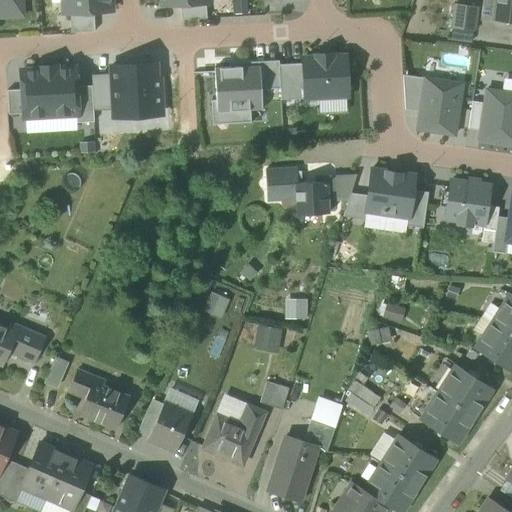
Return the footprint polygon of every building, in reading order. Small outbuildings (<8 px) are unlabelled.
[(0,0),(0,17),(23,16),(21,0),(0,0)] [(62,0),(63,12),(69,12),(93,11),(110,10),(109,0),(62,0)] [(511,21),(511,0),(494,0),(492,19),(511,21)] [(180,3),(181,18),(206,18),(205,2),(180,3)] [(451,27),(474,29),(476,8),(453,5),(451,27)] [(69,12),(70,32),(94,30),(93,11),(69,12)] [(473,42),(474,29),(451,27),(450,40),(473,42)] [(315,57),(302,57),(302,63),(304,98),(347,96),(345,55),(332,56),(332,53),(315,53),(315,57)] [(110,65),(111,73),(113,109),(113,116),(161,114),(159,78),(155,79),(154,63),(110,65)] [(278,63),(259,64),(260,89),(280,88),(278,63)] [(302,63),(278,63),(280,88),(280,99),(304,98),(302,63)] [(215,99),(216,111),(250,109),(261,109),(260,89),(259,64),(228,66),(213,67),(215,99)] [(75,86),(74,67),(56,68),(56,66),(39,67),(39,69),(20,70),(21,89),(23,113),(23,117),(76,114),(77,114),(75,86)] [(93,110),(113,109),(111,73),(91,74),(91,85),(93,110)] [(419,111),(424,77),(402,74),(404,109),(419,111)] [(462,83),(424,77),(419,111),(416,129),(454,134),(462,83)] [(511,92),(511,79),(502,78),(500,91),(511,92)] [(77,114),(76,114),(76,122),(93,121),(93,110),(91,85),(75,86),(77,114)] [(8,114),(23,113),(21,89),(7,89),(8,114)] [(511,92),(500,91),(485,89),(483,102),(479,130),(478,138),(511,142),(511,92)] [(216,111),(215,99),(210,99),(211,124),(250,122),(250,109),(216,111)] [(467,128),(479,130),(483,102),(472,101),(467,128)] [(76,114),(23,117),(23,133),(76,130),(76,122),(76,114)] [(79,142),(80,155),(95,154),(95,141),(79,142)] [(296,167),(265,169),(266,200),(295,199),(294,183),(297,183),(296,167)] [(414,175),(370,168),(366,195),(364,210),(365,210),(407,216),(408,217),(412,189),(414,175)] [(324,175),(325,181),(326,181),(327,200),(348,200),(350,192),(356,174),(324,175)] [(448,192),(446,205),(444,217),(457,219),(457,223),(470,225),(470,221),(483,223),(486,205),(489,186),(449,180),(448,192)] [(297,183),(294,183),(295,199),(296,214),(328,212),(327,200),(326,181),(325,181),(315,182),(297,183)] [(427,191),(412,189),(408,217),(407,216),(405,225),(422,227),(427,191)] [(364,210),(366,195),(350,192),(348,200),(343,216),(364,219),(365,210),(364,210)] [(498,206),(486,205),(483,223),(481,240),(493,242),(497,216),(498,206)] [(365,210),(364,219),(363,227),(404,233),(405,225),(407,216),(365,210)] [(505,241),(508,218),(497,216),(493,242),(491,252),(504,254),(506,241),(505,241)] [(202,310),(221,318),(229,299),(210,291),(202,310)] [(499,309),(491,321),(511,334),(511,295),(509,294),(499,309)] [(284,318),(306,318),(306,298),(284,299),(284,318)] [(489,302),(481,315),(491,321),(499,309),(489,302)] [(386,303),(382,317),(400,322),(404,308),(386,303)] [(482,335),(491,321),(481,315),(472,329),(482,335)] [(509,371),(511,366),(511,334),(491,321),(482,335),(474,348),(509,371)] [(281,329),(256,325),(252,348),(277,352),(281,329)] [(388,326),(366,330),(369,345),(391,341),(388,326)] [(16,328),(14,334),(0,328),(0,363),(3,364),(8,352),(33,363),(43,340),(16,328)] [(43,383),(55,388),(66,363),(54,358),(43,383)] [(454,364),(437,392),(474,415),(491,387),(454,364)] [(67,389),(84,396),(91,380),(92,381),(94,377),(76,369),(67,389)] [(373,407),(380,396),(353,379),(346,390),(350,393),(373,407)] [(78,412),(116,428),(129,396),(92,381),(91,380),(84,396),(78,412)] [(259,402),(281,409),(288,389),(265,382),(259,402)] [(163,400),(190,412),(193,413),(199,399),(169,386),(163,400)] [(456,443),(474,415),(437,392),(419,420),(456,443)] [(367,415),(373,407),(350,393),(345,401),(367,415)] [(308,419),(334,428),(342,404),(315,396),(308,419)] [(147,437),(175,449),(190,412),(163,400),(160,405),(148,435),(147,437)] [(224,400),(217,416),(236,424),(243,408),(224,400)] [(138,431),(148,435),(160,405),(151,401),(138,431)] [(243,408),(236,424),(254,431),(262,412),(244,405),(243,408)] [(241,462),(254,431),(236,424),(217,416),(216,415),(203,446),(241,462)] [(315,445),(327,449),(334,428),(308,419),(301,441),(315,445)] [(0,425),(0,468),(4,458),(16,432),(0,425)] [(368,454),(381,462),(395,439),(383,431),(368,454)] [(395,439),(381,462),(418,486),(436,458),(398,434),(395,439)] [(268,490),(298,499),(315,445),(301,441),(286,436),(268,490)] [(21,487),(46,498),(65,454),(39,443),(28,468),(20,487),(21,487)] [(91,465),(65,454),(46,498),(70,509),(72,509),(79,491),(91,465)] [(0,495),(3,497),(17,464),(4,458),(0,468),(0,495)] [(397,511),(401,511),(418,486),(381,462),(363,489),(363,490),(387,506),(397,511)] [(28,468),(17,464),(3,497),(15,502),(21,487),(20,487),(28,468)] [(511,466),(503,479),(511,485),(511,466)] [(153,511),(158,502),(163,490),(131,476),(114,511),(153,511)] [(383,511),(387,506),(363,490),(363,489),(352,482),(335,510),(337,511),(383,511)] [(21,487),(15,502),(37,511),(39,511),(46,498),(21,487)] [(159,500),(174,507),(179,497),(163,490),(159,500)] [(69,511),(83,511),(85,507),(90,496),(79,491),(72,509),(70,509),(69,511)] [(90,496),(85,507),(95,511),(100,500),(90,496)] [(69,511),(70,509),(46,498),(39,511),(69,511)] [(480,511),(505,511),(488,500),(480,511)] [(158,502),(153,511),(172,511),(174,509),(158,502)]
